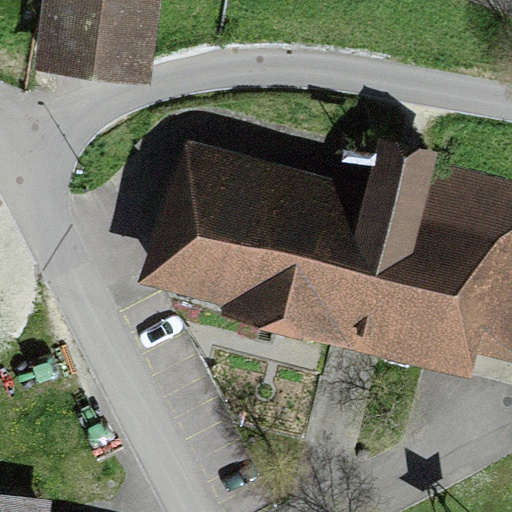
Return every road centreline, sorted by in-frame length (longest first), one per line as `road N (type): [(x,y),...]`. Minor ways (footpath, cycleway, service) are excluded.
road 1 (residential): [(511,103),(261,62),(122,87),(21,140)]
road 2 (residential): [(183,511),(21,140)]
